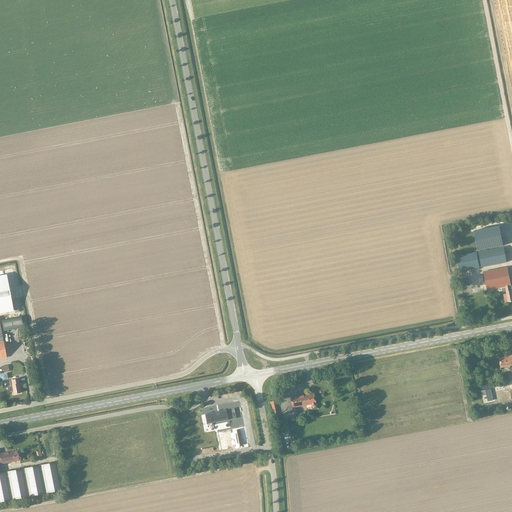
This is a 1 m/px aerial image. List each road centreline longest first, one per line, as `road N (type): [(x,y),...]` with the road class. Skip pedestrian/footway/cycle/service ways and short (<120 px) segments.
road 1 (tertiary): [(238,347),(171,0)]
road 2 (secondary): [(258,374),(511,325)]
road 3 (unclassified): [(0,411),(175,376),(238,347)]
road 4 (unclassified): [(200,385),(200,399),(185,409),(139,409),(0,437)]
road 5 (secondary): [(0,424),(200,385)]
road 6 (unclassified): [(275,511),(258,389)]
